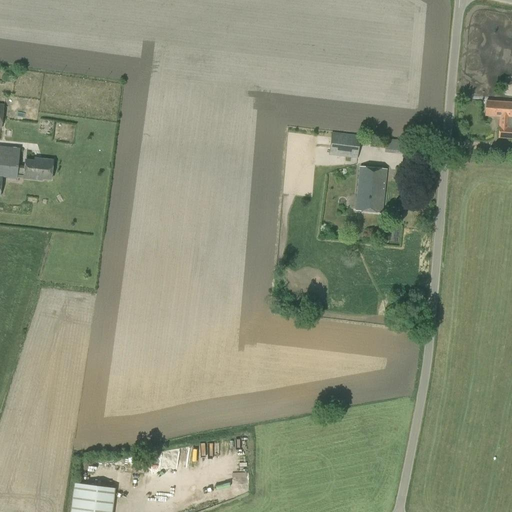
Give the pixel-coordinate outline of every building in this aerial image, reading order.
[(511,102),(486,101),(485,116),(500,117),(498,138),(511,138),(511,102)] [(329,156),(357,159),(360,136),(331,133),(329,156)] [(410,156),(411,142),(386,139),(384,153),(410,156)] [(42,179),(51,180),(53,159),(42,158),(42,161),(25,159),(24,166),(18,166),(20,148),(0,146),(0,197),(1,198),(2,178),(16,180),(16,178),(23,178),(42,180),(42,179)] [(359,167),(355,211),(382,213),(386,170),(359,167)] [(110,511),(114,488),(74,483),(70,511),(110,511)]
